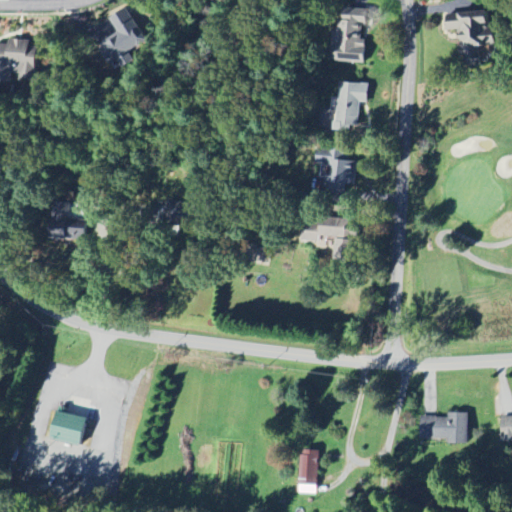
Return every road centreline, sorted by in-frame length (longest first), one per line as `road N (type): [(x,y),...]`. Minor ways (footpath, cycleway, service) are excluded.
road 1 (tertiary): [(511,356),(337,358),(123,334),(58,313),(0,269)]
road 2 (residential): [(399,361),(394,255),(406,122),(404,0)]
road 3 (residential): [(399,361),(384,511)]
